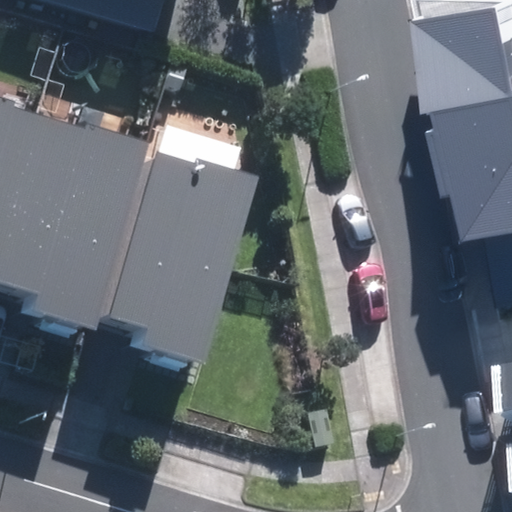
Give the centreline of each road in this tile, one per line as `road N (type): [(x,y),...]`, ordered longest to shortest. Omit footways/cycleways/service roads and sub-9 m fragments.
road 1 (residential): [(434,364),(369,0)]
road 2 (residential): [(458,511),(434,364)]
road 3 (residential): [(0,474),(119,511)]
